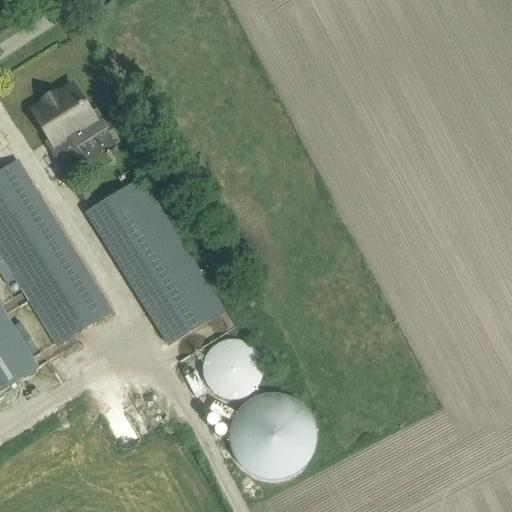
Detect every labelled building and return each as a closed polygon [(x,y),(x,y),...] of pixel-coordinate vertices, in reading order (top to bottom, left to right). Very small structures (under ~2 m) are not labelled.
[(48,102),(32,111),(54,146),(49,149),(59,166),(77,155),(73,149),(108,128),(97,110),(90,114),(73,86),(57,96),(54,93),(46,98),(48,102)] [(111,313),(27,179),(17,162),(0,172),(0,251),(59,346),(111,313)] [(156,206),(140,181),(84,215),(100,240),(156,206)] [(222,315),(190,263),(135,297),(166,349),(222,315)] [(0,391),(35,370),(0,313),(0,391)] [(240,342),(233,341),(229,341),(223,343),(219,344),(216,346),(212,349),(206,357),(203,366),(203,371),(203,375),(204,381),(206,386),(209,390),(213,394),(218,398),(224,400),(229,401),(235,401),(243,400),(247,398),(254,393),(259,385),(262,379),(263,372),(262,366),(261,360),(258,354),(254,350),(248,345),(240,342)] [(227,431),(226,437),(227,446),(228,455),(232,466),(238,474),(245,479),(251,482),(260,486),(273,489),(283,486),(293,481),(305,472),(311,461),(315,447),(315,435),(311,424),(305,415),(297,409),(293,406),(288,403),(284,401),(279,400),(274,400),(269,399),(263,400),(259,401),(253,402),(247,405),(243,408),(241,411),(236,415),(232,422),(229,427),(227,431)]
